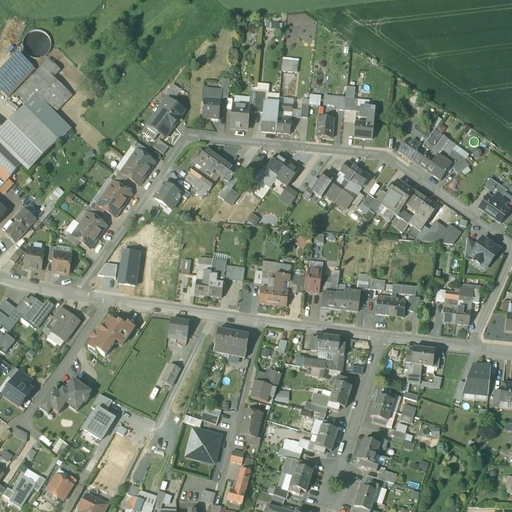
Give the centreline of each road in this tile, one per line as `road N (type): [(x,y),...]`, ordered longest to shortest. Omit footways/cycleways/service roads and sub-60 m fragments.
road 1 (residential): [(511,248),(385,155),(187,135),(77,294)]
road 2 (residential): [(103,297),(380,337)]
road 3 (residential): [(103,297),(21,424),(57,449)]
road 4 (residential): [(380,337),(332,493)]
